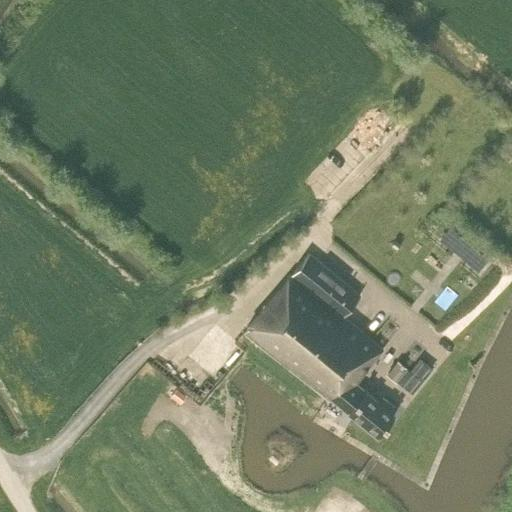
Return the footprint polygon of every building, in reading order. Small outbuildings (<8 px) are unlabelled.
[(405,118),(382,143),(396,157),(420,131),(405,118)] [(508,161),(511,156),(511,143),(510,142),(500,154),(508,161)] [(459,233),(452,251),(486,264),(493,246),(459,233)] [(383,349),(360,331),(342,317),(356,300),(359,295),(308,254),(244,331),(329,400),(331,397),(378,435),(395,415),(392,413),(396,408),(383,397),(379,402),(356,383),(383,349)] [(421,391),(439,364),(422,352),(403,380),(421,391)] [(386,375),(396,383),(408,369),(397,361),(386,375)] [(266,457),(276,466),(283,457),(273,449),(266,457)]
